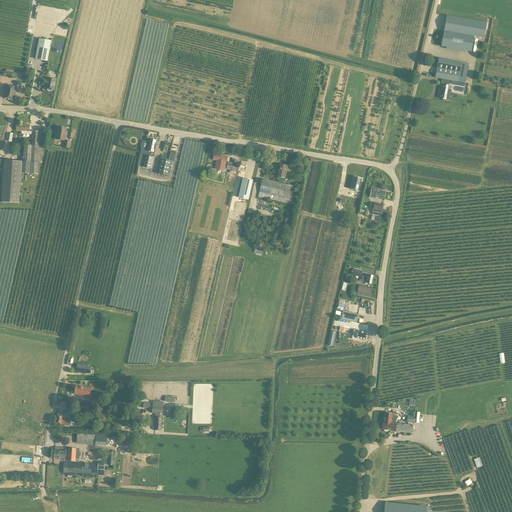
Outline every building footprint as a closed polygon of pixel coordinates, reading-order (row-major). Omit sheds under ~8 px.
[(471,52),(473,37),(473,36),(483,38),(486,23),(446,16),(441,46),(471,52)] [(47,61),(51,41),(39,39),(35,59),(47,61)] [(439,58),(435,78),(442,79),(449,80),(454,81),(465,83),(468,64),(462,62),(453,61),(439,58)] [(53,90),(54,90),(56,79),(48,78),(48,80),(42,79),(41,85),(45,86),(45,85),(47,85),(46,89),(47,89),(48,90),(49,91),(51,91),(52,91),(53,90)] [(440,84),(438,98),(445,99),(449,100),(451,89),(447,89),(448,86),(449,86),(449,80),(442,79),(441,84),(440,84)] [(5,92),(4,98),(14,100),(15,94),(14,94),(16,87),(7,86),(6,92),(5,92)] [(55,133),(55,136),(56,136),(56,137),(56,140),(65,141),(67,128),(58,127),(57,133),(56,132),(55,133)] [(2,187),(1,202),(19,203),(20,190),(21,173),(30,174),(38,174),(39,163),(41,163),(42,155),(43,155),(45,132),(39,131),(32,131),(31,145),(24,145),(23,161),(22,161),(4,160),(2,187)] [(142,148),(137,166),(150,169),(153,157),(154,152),(157,141),(149,139),(147,149),(142,148)] [(216,166),(224,168),(225,162),(226,162),(227,156),(215,154),(213,160),(217,160),(216,166)] [(161,159),(158,172),(158,174),(168,176),(171,161),(161,159)] [(228,162),(226,169),(230,170),(236,171),(238,171),(239,165),(238,164),(228,162)] [(279,164),(277,176),(285,178),(287,166),(279,164)] [(359,190),(361,179),(354,177),(351,188),(359,190)] [(252,180),(242,178),(238,197),(248,200),(252,180)] [(295,186),(262,179),(258,197),(291,205),(295,186)] [(372,187),(370,197),(375,198),(376,197),(384,199),(385,192),(377,190),(377,188),(372,187)] [(374,203),(373,209),(372,214),(381,216),(382,211),(383,204),(374,203)] [(263,249),(256,246),(254,253),(262,255),(263,249)] [(360,279),(359,281),(361,282),(366,283),(372,284),(374,276),(369,275),(368,275),(367,278),(362,276),(362,280),(360,279)] [(360,285),(358,293),(370,296),(371,288),(360,285)] [(342,312),(341,319),(356,322),(358,316),(342,312)] [(365,340),(367,333),(358,331),(357,332),(353,331),(352,339),(359,340),(360,339),(365,340)] [(77,364),(76,371),(90,374),(90,370),(91,366),(77,364)] [(91,389),(76,386),(74,394),(82,395),(81,399),(88,401),(91,389)] [(162,417),(160,417),(160,413),(163,413),(164,402),(153,401),(152,413),(156,413),(155,417),(155,430),(161,431),(162,417)] [(432,428),(433,412),(418,411),(417,424),(421,424),(421,425),(426,426),(425,428),(432,428)] [(385,413),(384,423),(383,429),(394,430),(395,424),(394,424),(395,419),(396,419),(396,416),(391,415),(392,414),(385,413)] [(58,414),(57,418),(56,424),(70,425),(70,418),(62,417),(62,415),(58,414)] [(396,432),(412,434),(413,425),(397,423),(396,432)] [(104,440),(105,434),(97,434),(77,432),(76,443),(95,444),(104,445),(104,440)] [(65,451),(59,451),(59,447),(55,447),(54,450),(54,458),(65,459),(65,451)] [(75,463),(75,464),(68,463),(67,473),(68,473),(70,473),(98,474),(98,464),(75,463)] [(386,503),(384,511),(424,511),(425,507),(386,503)]
